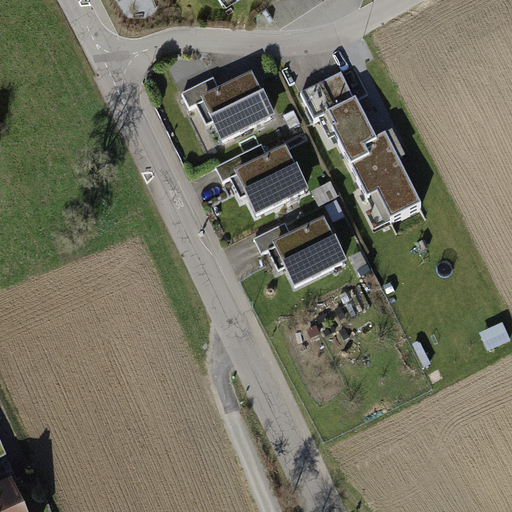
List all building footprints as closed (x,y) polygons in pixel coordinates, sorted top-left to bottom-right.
[(248,0),(222,0),(230,12),(248,0)] [(341,76),(301,96),(314,122),(329,115),(336,129),(332,131),(368,202),(378,197),(391,224),(421,209),(385,138),(376,142),(356,102),(355,103),(341,76)] [(213,80),(182,96),(190,111),(210,101),(220,121),(214,124),(224,143),(271,119),(251,80),(221,96),(213,80)] [(215,170),(223,185),(244,175),(254,195),(248,198),(258,217),(305,193),(285,154),(269,162),(262,147),(215,170)] [(338,201),(333,191),(319,197),(324,207),(338,201)] [(343,217),(337,205),(327,210),(332,222),(343,217)] [(254,241),(262,256),(282,246),(292,267),(286,270),(295,288),(343,265),(324,226),(293,241),(286,226),(254,241)] [(22,511),(12,488),(0,493),(0,511),(22,511)]
